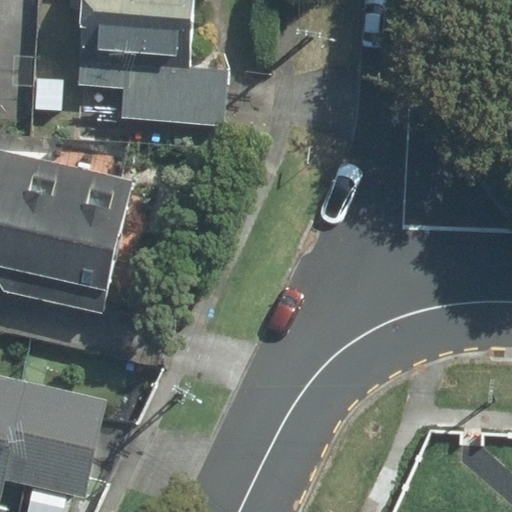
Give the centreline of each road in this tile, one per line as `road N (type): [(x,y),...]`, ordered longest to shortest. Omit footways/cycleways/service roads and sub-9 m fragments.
road 1 (residential): [(426,308),(405,221),(416,0)]
road 2 (residential): [(242,511),(300,397),(346,345),(426,308)]
